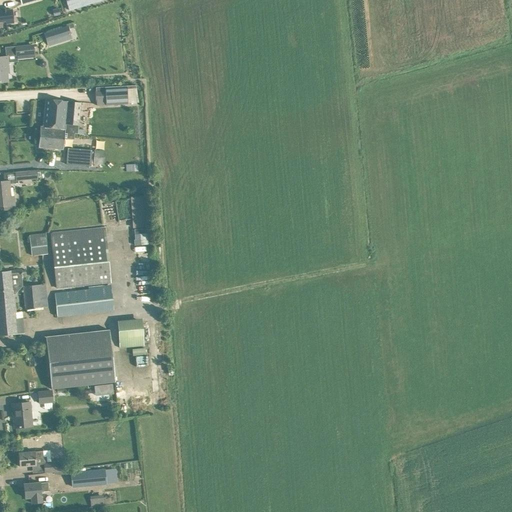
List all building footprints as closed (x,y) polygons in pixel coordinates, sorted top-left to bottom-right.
[(49,8),(52,15),(58,13),(56,5),(49,8)] [(6,23),(13,23),(11,10),(6,11),(5,9),(0,9),(0,21),(6,21),(6,23)] [(44,34),(47,42),(62,37),(63,41),(71,38),(67,27),(44,34)] [(15,46),(16,57),(35,55),(34,44),(15,46)] [(127,104),(126,89),(126,86),(95,87),(95,91),(95,102),(96,101),(96,105),(127,104)] [(45,99),(43,127),(64,129),(65,124),(78,125),(80,102),(55,100),(45,99)] [(43,127),(40,127),(38,147),(48,148),(62,149),(64,132),(77,134),(78,125),(65,124),(64,129),(43,127)] [(93,149),(69,148),(68,164),(92,166),(93,149)] [(36,177),(41,177),(40,172),(36,172),(36,170),(15,172),(16,180),(36,178),(36,177)] [(4,181),(0,181),(0,206),(3,206),(3,210),(16,209),(14,196),(9,197),(8,184),(8,181),(4,181)] [(131,197),(133,228),(148,227),(146,196),(131,197)] [(50,234),(56,288),(110,282),(105,228),(50,234)] [(134,245),(147,244),(145,232),(133,233),(134,245)] [(29,235),(31,256),(48,254),(45,233),(29,235)] [(22,317),(15,318),(13,291),(17,290),(21,286),(20,277),(22,277),(22,274),(26,274),(25,270),(21,270),(0,271),(0,335),(23,333),(22,317)] [(35,286),(23,288),(25,310),(46,308),(44,286),(35,286)] [(88,290),(54,294),(56,316),(113,310),(111,288),(88,290)] [(143,345),(141,322),(117,324),(119,348),(143,345)] [(45,337),(51,389),(115,382),(109,330),(45,337)] [(38,392),(39,403),(52,402),(51,391),(38,392)] [(12,404),(14,428),(31,426),(29,402),(12,404)] [(46,461),(46,457),(43,457),(43,451),(28,452),(18,453),(19,467),(36,465),(44,464),(43,462),(46,461)] [(43,462),(44,472),(65,471),(65,460),(43,462)] [(105,483),(104,470),(71,473),(72,487),(105,483)] [(40,492),(48,491),(47,482),(23,484),(25,498),(31,497),(32,503),(41,502),(40,492)]
